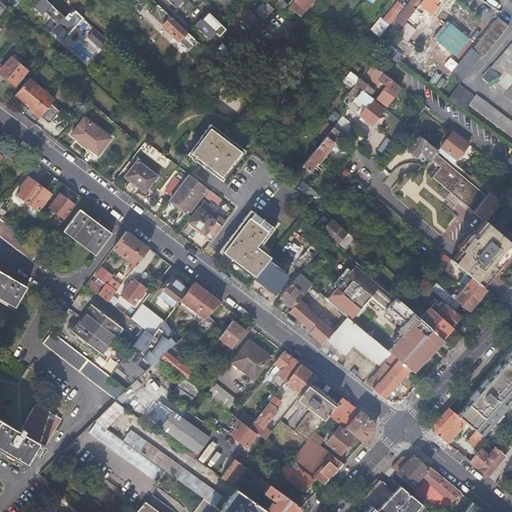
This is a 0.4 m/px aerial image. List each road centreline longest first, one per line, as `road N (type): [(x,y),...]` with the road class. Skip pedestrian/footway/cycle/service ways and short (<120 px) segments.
road 1 (residential): [(130,214),(402,427)]
road 2 (residential): [(16,483),(97,400),(25,346),(69,293)]
road 3 (residential): [(0,115),(130,214)]
road 4 (secondary): [(402,427),(511,309)]
road 5 (residential): [(402,427),(509,511)]
